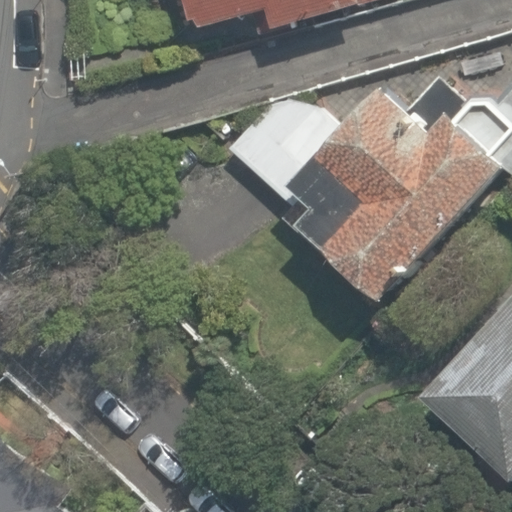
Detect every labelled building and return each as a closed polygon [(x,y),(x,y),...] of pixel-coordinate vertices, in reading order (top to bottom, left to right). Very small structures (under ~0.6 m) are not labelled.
[(195,0),(203,35),(279,19),(283,38),(374,18),(370,0),(195,0)] [(237,151),(294,210),(317,187),(290,159),(317,133),(287,102),(237,151)] [(434,151),(389,107),(324,173),(368,215),(330,255),(390,314),(511,188),(511,177),(459,126),(434,151)] [(511,318),(430,411),(511,483),(511,318)] [(0,511),(91,511),(0,446),(0,511)]
